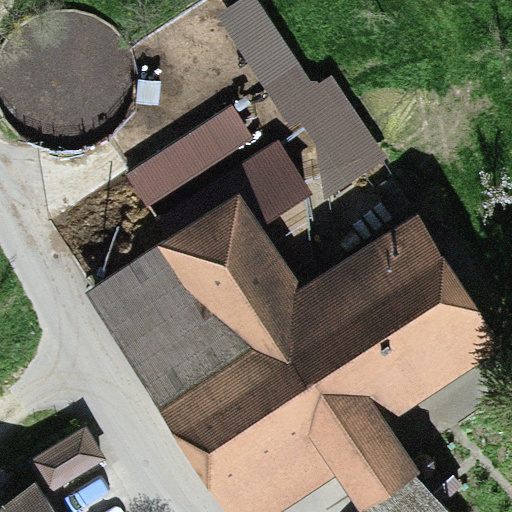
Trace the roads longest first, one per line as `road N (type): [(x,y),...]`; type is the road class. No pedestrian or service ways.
road 1 (unclassified): [(0,183),(85,359),(182,511)]
road 2 (track): [(0,446),(85,359)]
